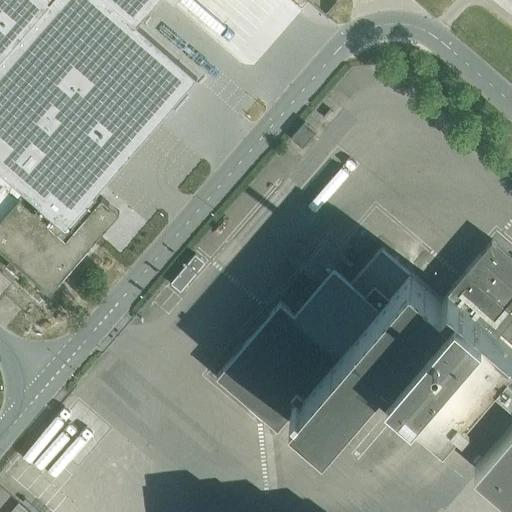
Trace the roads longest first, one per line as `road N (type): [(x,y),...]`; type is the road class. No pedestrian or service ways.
road 1 (unclassified): [(511,104),(429,32),(386,22),(346,38),(53,382)]
road 2 (unknown): [(149,473),(209,295),(340,154),(375,136),(410,139),(511,210)]
road 3 (unknown): [(113,311),(136,343),(136,367),(70,438),(61,481),(82,505),(111,509),(149,473)]
road 4 (unknown): [(456,511),(298,472),(248,469)]
